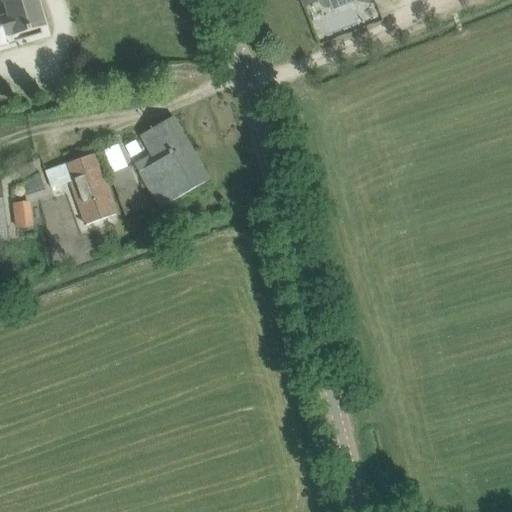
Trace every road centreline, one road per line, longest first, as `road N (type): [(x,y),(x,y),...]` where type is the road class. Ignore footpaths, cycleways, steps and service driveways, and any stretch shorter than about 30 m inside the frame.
road 1 (unclassified): [(359,511),(223,0)]
road 2 (track): [(458,0),(250,85)]
